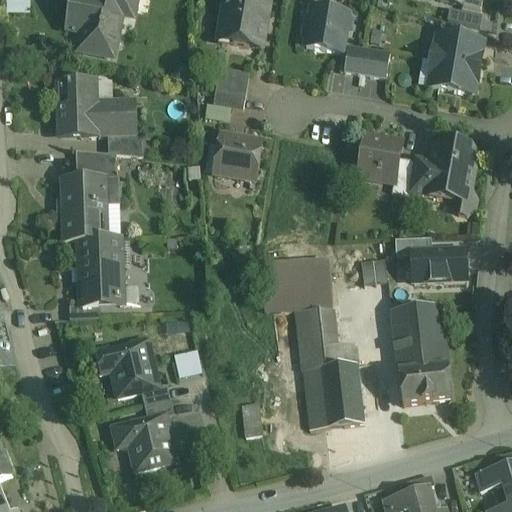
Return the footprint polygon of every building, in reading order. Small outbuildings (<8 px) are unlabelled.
[(30,15),(29,0),(7,0),(8,15),(30,15)] [(106,0),(105,7),(94,4),(95,0),(94,0),(76,0),(70,32),(86,35),(83,54),(113,60),(123,12),(136,14),(138,0),(106,0)] [(271,0),(268,0),(226,0),(220,38),(234,41),(233,47),(262,52),(271,0)] [(442,0),(443,0),(441,0),(437,0),(437,2),(480,12),(483,0),(442,0)] [(349,17),(313,11),(311,25),(308,27),(306,35),(309,38),(306,50),(342,56),(349,17)] [(482,20),(450,13),(447,25),(480,32),(482,20)] [(483,45),(439,38),(437,50),(434,50),(432,64),(480,72),(483,58),(481,58),(483,45)] [(363,52),(349,50),(345,76),(358,78),(363,52)] [(377,54),(363,52),(358,78),(372,81),(377,54)] [(390,57),(377,54),(372,81),(386,83),(390,57)] [(480,72),(432,64),(430,77),(433,78),(430,90),(474,98),(476,85),(478,85),(480,72)] [(250,76),(220,71),(216,95),(246,100),(250,76)] [(134,106),(96,107),(96,86),(59,87),(61,136),(80,135),(80,139),(108,139),(135,138),(135,136),(134,106)] [(246,100),(216,95),(214,109),(244,114),(246,100)] [(135,138),(108,139),(109,158),(117,159),(143,161),(143,136),(135,136),(135,138)] [(263,145),(222,139),(215,178),(241,182),(242,174),(258,177),(263,145)] [(380,142),(374,141),(373,141),(367,140),(360,181),(394,187),(395,187),(399,162),(402,146),(381,143),(381,142),(380,142)] [(471,150),(443,146),(434,152),(432,164),(427,193),(429,194),(450,197),(454,204),(453,210),(459,218),(468,220),(476,214),(478,203),(473,196),(467,195),(470,179),(475,175),(477,160),(471,150)] [(109,158),(76,155),(77,183),(118,181),(117,159),(109,158)] [(432,164),(416,161),(415,165),(410,197),(423,199),(428,196),(429,194),(427,193),(432,164)] [(415,165),(399,162),(395,187),(394,187),(392,197),(409,201),(410,197),(415,165)] [(77,183),(62,183),(65,245),(78,245),(78,244),(108,243),(107,210),(120,209),(120,181),(118,181),(77,183)] [(108,243),(78,244),(78,245),(81,310),(81,312),(99,311),(99,305),(121,304),(120,298),(118,298),(117,277),(123,277),(121,242),(108,243)] [(412,256),(413,260),(414,287),(467,285),(466,253),(432,255),(412,256)] [(328,263),(263,266),(264,290),(330,288),(328,263)] [(385,264),(362,266),(364,290),(388,287),(385,264)] [(330,288),(264,290),(265,316),(297,315),(333,314),(330,288)] [(99,311),(81,312),(81,310),(70,311),(71,325),(104,323),(104,311),(99,311)] [(442,310),(392,316),(399,376),(449,370),(442,310)] [(333,314),(297,315),(301,352),(334,350),(334,351),(338,351),(333,314)] [(149,346),(95,358),(100,379),(117,375),(123,399),(118,401),(118,402),(142,397),(160,392),(160,391),(149,346)] [(334,350),(301,352),(304,375),(336,371),(334,356),(334,351),(334,350)] [(357,354),(334,356),(336,371),(358,368),(357,354)] [(336,371),(304,375),(311,434),(365,428),(358,368),(336,371)] [(449,370),(399,376),(403,409),(453,404),(449,370)] [(160,392),(142,397),(145,410),(170,404),(167,393),(168,392),(168,389),(160,391),(160,392)] [(170,404),(145,410),(148,424),(167,420),(167,421),(175,419),(174,416),(173,417),(170,404)] [(259,408),(243,410),(247,442),(262,440),(259,408)] [(148,424),(113,432),(118,453),(135,449),(140,473),(135,474),(136,476),(178,466),(167,421),(167,420),(148,424)] [(0,445),(0,485),(14,480),(0,446),(0,445)] [(511,457),(501,460),(504,472),(511,469),(511,457)] [(511,469),(504,472),(476,479),(481,496),(503,490),(509,511),(511,510),(511,469)] [(431,480),(408,486),(411,498),(430,492),(430,493),(434,492),(431,480)] [(411,498),(383,506),(385,511),(435,511),(430,493),(430,492),(411,498)]
